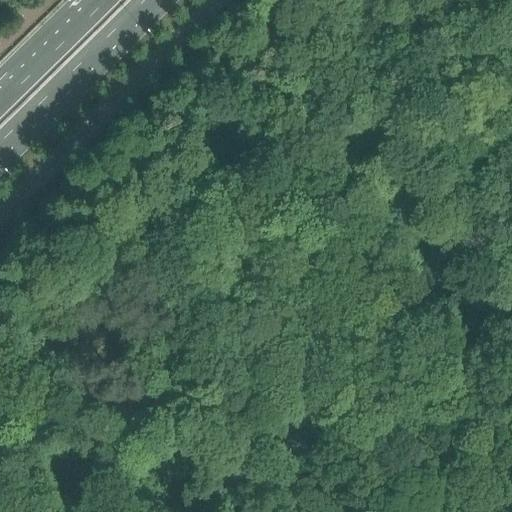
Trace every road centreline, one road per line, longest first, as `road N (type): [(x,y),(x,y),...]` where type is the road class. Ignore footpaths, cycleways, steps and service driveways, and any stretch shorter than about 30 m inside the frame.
road 1 (residential): [(0,217),(218,0)]
road 2 (primary): [(0,143),(144,0)]
road 3 (primary): [(105,0),(0,104)]
